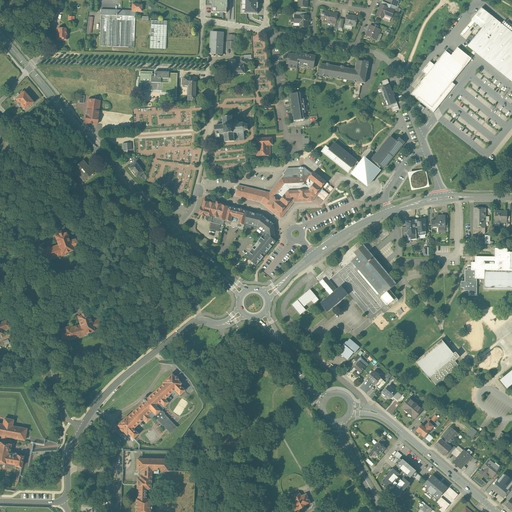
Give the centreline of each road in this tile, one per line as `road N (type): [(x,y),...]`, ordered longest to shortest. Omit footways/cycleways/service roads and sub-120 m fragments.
road 1 (secondary): [(173,229),(72,124),(0,33)]
road 2 (residential): [(81,428),(120,379),(184,328),(199,320),(219,325),(242,312)]
road 3 (track): [(214,324),(246,372),(246,437),(259,511)]
road 4 (track): [(61,189),(154,256),(199,320)]
road 5 (tertiary): [(391,211),(350,228),(265,295)]
road 6 (residential): [(276,33),(287,165)]
road 7 (residential): [(425,151),(389,62),(356,47)]
road 8 (residential): [(34,303),(0,182)]
road 9 (residential): [(356,47),(368,12),(353,7),(317,4),(312,40)]
